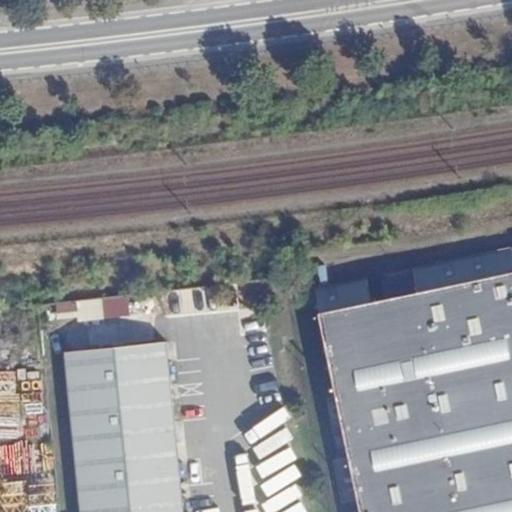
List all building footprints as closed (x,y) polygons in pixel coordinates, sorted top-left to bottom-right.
[(2,0),(17,11),(96,0),(2,0)] [(331,465),(341,509),(356,506),(357,511),(511,511),(511,248),(409,272),(410,278),(381,285),(385,301),(368,306),(362,281),(309,293),(348,461),(331,465)] [(127,296),(56,306),(58,323),(130,313),(127,296)] [(189,511),(164,328),(65,342),(88,511),(189,511)] [(267,459),(287,442),(279,433),(259,450),(267,459)] [(339,509),(341,509),(331,465),(329,466),(339,509)]
